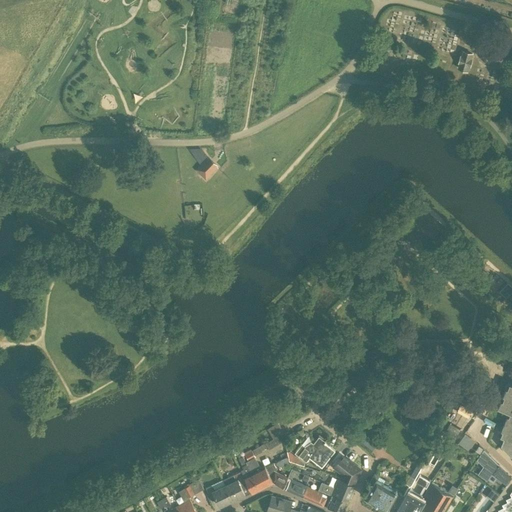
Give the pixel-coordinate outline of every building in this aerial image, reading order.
[(470,59),(472,54),(463,51),(462,57),(461,56),(459,63),(460,63),(458,68),(467,71),(469,66),(470,66),(471,59),(470,59)] [(254,169),(270,162),(266,153),(250,160),(254,169)] [(207,156),(195,169),(206,180),(218,167),(217,166),(218,165),(210,157),(209,158),(207,156)] [(109,281),(88,271),(86,275),(107,286),(109,281)] [(506,298),(511,290),(511,286),(507,282),(499,291),(506,298)] [(511,383),(509,383),(507,387),(506,387),(502,395),(504,395),(502,400),(500,399),(497,407),(510,412),(508,417),(507,416),(501,431),(502,432),(500,437),(504,438),(501,445),(511,457),(511,383)] [(468,417),(472,410),(461,404),(457,411),(468,417)] [(451,424),(448,430),(457,435),(461,429),(451,424)] [(273,438),(265,442),(268,448),(287,438),(287,437),(281,426),(270,432),(273,438)] [(372,450),(380,440),(369,431),(361,441),(372,450)] [(325,442),(319,438),(314,445),(317,448),(313,452),(302,443),(295,453),(307,462),(310,458),(322,467),(335,450),(326,443),(326,442),(325,441),(325,442)] [(498,465),(499,464),(484,449),(477,459),(483,466),(478,474),(487,481),(491,475),(498,465)] [(256,456),(255,455),(252,450),(245,454),(249,460),(256,456)] [(304,466),(305,462),(290,450),(287,451),(289,461),(304,466)] [(273,481),(265,465),(255,470),(252,464),(248,466),(243,455),(242,456),(259,488),(273,481)] [(352,463),(342,455),(333,467),(343,474),(341,478),(355,484),(361,469),(353,462),(352,463)] [(252,492),(259,488),(242,456),(238,458),(244,468),(240,470),(252,492)] [(287,457),(281,460),(283,465),(289,462),(287,457)] [(284,488),(289,478),(276,471),(277,469),(273,461),(265,465),(273,481),(275,483),(283,488),(284,488)] [(498,465),(491,475),(502,483),(508,474),(498,465)] [(222,479),(233,500),(245,494),(242,486),(246,484),(240,470),(222,479)] [(385,511),(393,511),(404,495),(397,490),(397,489),(396,488),(395,489),(377,478),(379,476),(375,473),(367,487),(370,489),(366,496),(386,509),(385,511)] [(411,486),(416,477),(410,474),(405,483),(411,486)] [(188,497),(204,488),(199,478),(182,487),(188,497)] [(303,497),(308,486),(290,478),(289,478),(284,488),(303,497)] [(331,495),(348,501),(354,485),(338,478),(334,487),(322,481),(318,489),(331,494),(331,495)] [(220,506),(233,500),(222,479),(205,487),(212,501),(217,498),(220,506)] [(442,511),(458,487),(453,484),(448,491),(432,481),(421,499),(420,500),(425,503),(419,511),(442,511)] [(308,486),(303,497),(323,505),(326,497),(322,495),(323,493),(308,486)] [(420,500),(421,499),(417,496),(421,490),(412,486),(409,491),(407,490),(404,495),(393,511),(419,511),(425,503),(420,500)] [(511,511),(511,490),(510,494),(511,497),(506,499),(507,502),(502,505),(503,507),(498,510),(498,511),(511,511)] [(293,511),(294,509),(290,508),(292,501),(272,495),(267,511),(269,511),(293,511)] [(337,511),(343,511),(348,501),(331,495),(326,507),(327,507),(327,508),(337,511)] [(166,507),(171,504),(166,496),(161,499),(166,507)] [(179,505),(182,511),(197,511),(190,498),(179,505)] [(161,508),(165,506),(161,499),(157,501),(161,508)]
